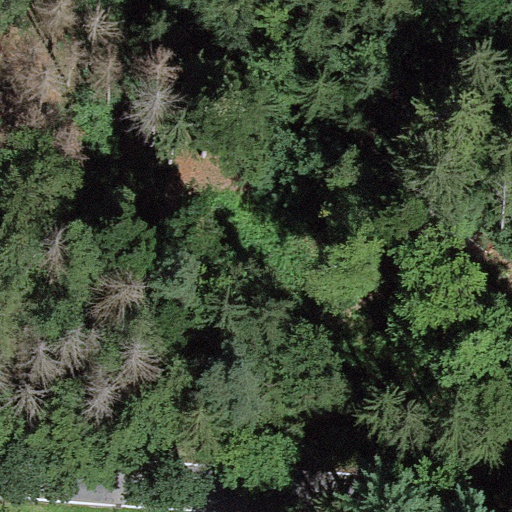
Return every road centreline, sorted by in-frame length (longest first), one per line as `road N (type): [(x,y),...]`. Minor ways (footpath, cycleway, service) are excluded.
road 1 (track): [(118,0),(242,121),(511,318)]
road 2 (tertiary): [(0,461),(411,511)]
